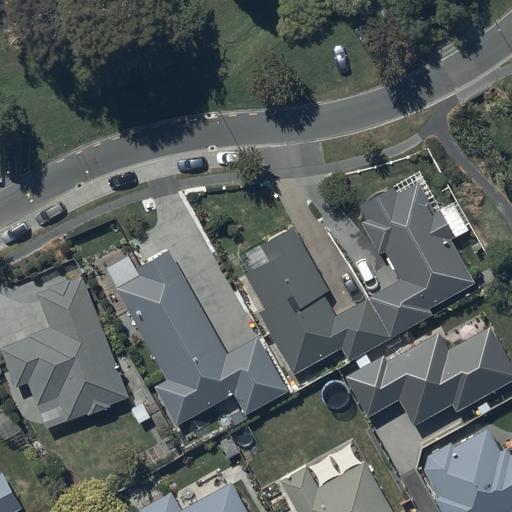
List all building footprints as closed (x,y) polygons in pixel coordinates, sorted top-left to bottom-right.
[(435,211),(418,182),(397,194),(393,187),(361,205),(368,218),(362,222),(381,254),(386,251),(401,278),(336,315),(322,291),(328,288),(294,228),(261,246),(270,261),(246,274),(267,311),(260,315),(294,374),(341,347),(350,362),(433,315),(429,309),(476,282),(451,239),(456,236),(440,209),(435,211)] [(258,334),(228,350),(169,246),(135,266),(140,276),(117,289),(170,381),(158,388),(179,424),(234,393),(246,415),(290,390),(258,334)] [(53,328),(1,347),(16,388),(27,384),(44,430),(128,400),(83,277),(40,293),(53,328)] [(385,354),(346,376),(369,416),(399,399),(414,426),(453,404),(457,411),(511,380),(511,365),(491,328),(450,350),(440,332),(389,360),(385,354)] [(511,454),(511,455),(507,447),(501,450),(487,427),(454,447),(451,442),(428,456),(424,469),(440,497),(436,500),(442,511),(507,511),(511,510),(511,454)] [(305,466),(280,479),(297,511),(393,511),(366,461),(317,488),(305,466)] [(0,511),(13,511),(22,508),(2,473),(0,474),(0,511)] [(172,491),(138,510),(139,511),(247,511),(231,482),(182,509),(172,491)]
